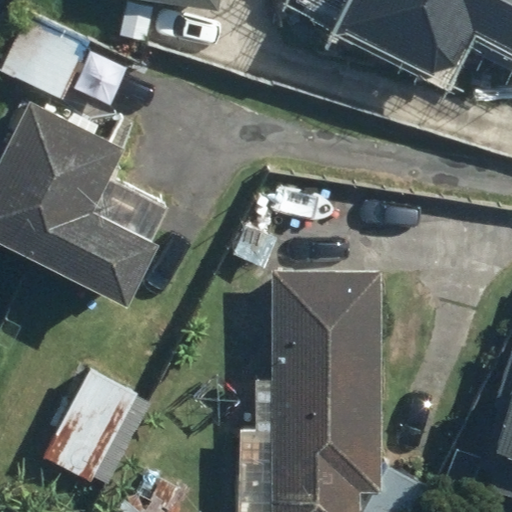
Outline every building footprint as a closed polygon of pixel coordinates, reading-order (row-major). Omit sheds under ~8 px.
[(123,0),(119,33),(149,37),(154,0),(219,9),(219,0),(123,0)] [(511,0),(361,0),(344,34),(457,95),(485,44),(511,58),(511,0)] [(0,53),(0,66),(58,96),(88,38),(24,5),(0,53)] [(0,240),(122,302),(154,237),(146,233),(164,197),(104,167),(116,142),(23,95),(0,142),(0,240)] [(410,511),(412,495),(377,493),(383,267),(265,264),(258,511),(410,511)] [(511,334),(477,445),(511,455),(511,334)] [(88,365),(57,426),(66,430),(51,459),(103,485),(148,395),(88,365)]
